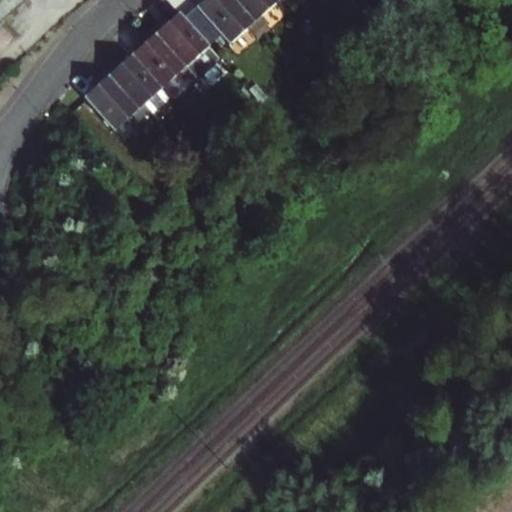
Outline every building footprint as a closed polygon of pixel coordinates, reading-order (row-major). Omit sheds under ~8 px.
[(0,0),(0,17),(3,20),(26,0),(0,0)] [(253,37),(259,32),(230,0),(205,0),(206,1),(195,11),(228,48),(248,31),(253,37)] [(260,20),(279,4),(274,0),(230,0),(259,32),(265,27),(260,20)] [(149,33),(190,78),(197,72),(191,66),(210,50),(179,15),(168,25),(163,20),(149,33)] [(184,83),(190,78),(149,33),(136,45),(140,50),(130,59),(160,93),(179,77),(184,83)] [(144,108),(160,93),(130,59),(120,67),(116,62),(102,74),(142,119),(149,114),(144,108)] [(135,126),(142,119),(102,74),(89,86),(93,91),(81,102),(112,136),(130,120),(135,126)]
